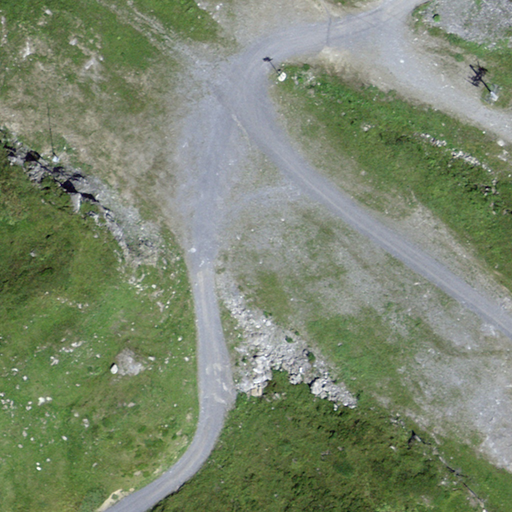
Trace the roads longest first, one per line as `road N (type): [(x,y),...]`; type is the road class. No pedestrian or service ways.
road 1 (track): [(406,0),(371,23),(272,54),(247,78),(209,223),(212,385),(202,446),(179,477),(122,511)]
road 2 (track): [(126,0),(247,78),(278,133),(390,209),(511,324)]
road 3 (track): [(371,23),(381,58),(511,128)]
